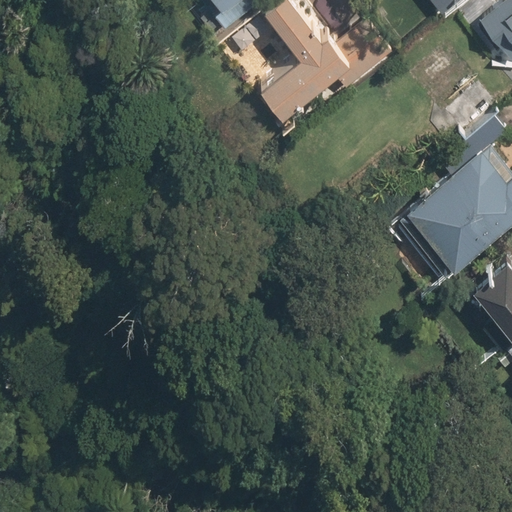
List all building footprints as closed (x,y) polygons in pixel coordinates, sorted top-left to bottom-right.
[(211,0),(226,20),(252,0),(211,0)] [(281,105),(349,53),(327,24),(322,28),(300,0),(266,0),(267,0),(302,47),(260,78),(281,105)] [(475,18),(459,0),(456,0),(431,23),(448,42),(475,18)] [(511,0),(496,0),(492,4),(495,7),(473,25),(503,61),(511,53),(511,0)] [(265,28),(252,12),(230,29),(243,45),(265,28)] [(500,99),(476,69),(437,100),(461,130),(500,99)] [(511,167),(508,171),(483,139),(409,198),(458,260),(511,215),(511,167)] [(511,254),(510,251),(475,277),(511,326),(511,254)]
